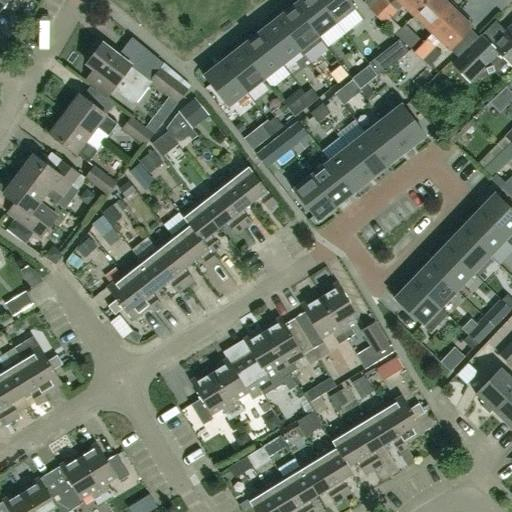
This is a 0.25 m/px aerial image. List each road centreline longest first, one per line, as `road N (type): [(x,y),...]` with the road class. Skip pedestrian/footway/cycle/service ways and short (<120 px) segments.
road 1 (residential): [(339,235),(331,248),(120,382)]
road 2 (residential): [(339,235),(378,281),(461,197),(426,158)]
road 3 (residential): [(200,511),(120,382)]
road 4 (residential): [(120,382),(0,454)]
